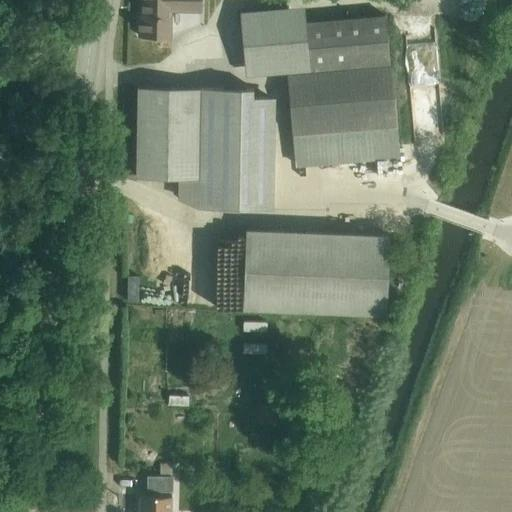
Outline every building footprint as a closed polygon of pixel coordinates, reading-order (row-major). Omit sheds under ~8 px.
[(142,0),(142,16),(139,16),(139,36),(172,36),(173,12),(202,13),(202,0),(142,0)] [(305,5),(240,11),(246,75),(287,71),(295,166),(401,156),(386,14),(306,21),(305,5)] [(436,54),(413,55),(413,79),(436,78),(436,54)] [(199,177),(200,87),(138,87),(136,177),(178,177),(199,177)] [(199,177),(178,177),(178,199),(198,208),(273,209),(276,97),(253,97),(253,88),(200,87),(199,177)] [(246,227),(243,308),(386,314),(390,233),(246,227)] [(161,272),(160,297),(168,297),(169,273),(161,272)] [(268,321),(243,321),(243,331),(268,331),(268,321)] [(267,344),(243,343),(243,353),(267,353),(267,344)] [(189,395),(169,395),(168,405),(189,405),(189,395)] [(274,406),(256,406),(257,423),(274,422),(274,406)] [(145,447),(138,458),(151,466),(158,454),(145,447)] [(153,470),(152,488),(176,490),(178,460),(165,459),(164,470),(153,470)] [(140,495),(139,511),(171,511),(172,496),(140,495)]
